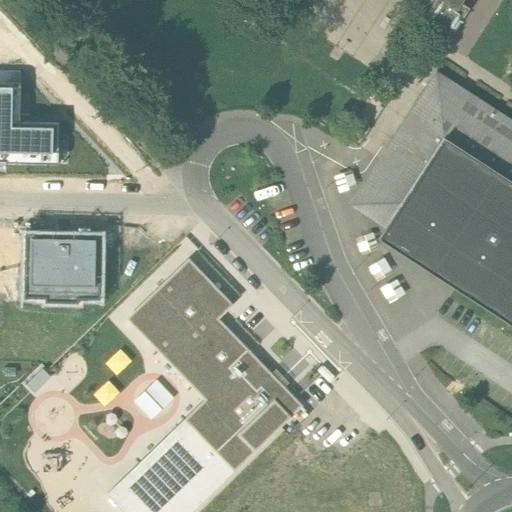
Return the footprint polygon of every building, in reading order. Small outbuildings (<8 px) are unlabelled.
[(435,0),(426,16),(454,34),(470,9),(461,4),(463,0),(435,0)] [(511,120),(436,72),(385,149),(390,152),(356,204),(387,224),(378,239),(511,325),(511,120)] [(19,83),(0,83),(0,163),(57,165),(58,123),(19,123),(19,83)] [(100,236),(24,234),(23,298),(44,299),(44,302),(78,303),(78,299),(99,300),(100,236)] [(233,305),(188,260),(126,319),(210,406),(203,413),(197,408),(107,495),(123,511),(191,511),(302,406),(218,320),(233,305)]
